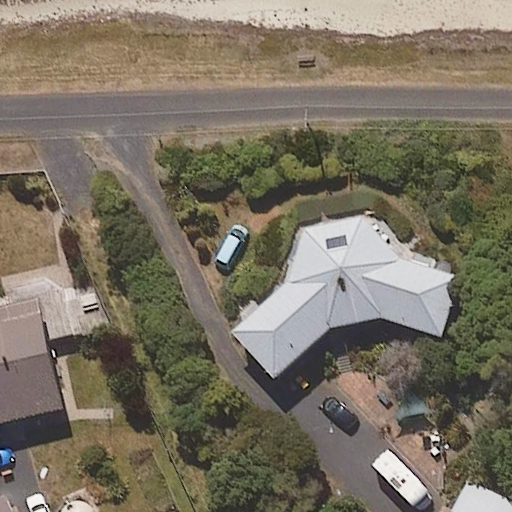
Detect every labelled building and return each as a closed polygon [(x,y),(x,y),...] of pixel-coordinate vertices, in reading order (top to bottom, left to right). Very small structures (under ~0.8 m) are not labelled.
[(413,273),(376,229),(316,243),(299,295),(244,344),(283,388),(341,340),(389,328),(451,347),(468,291),(413,273)] [(91,338),(82,300),(0,318),(0,434),(71,418),(55,346),(91,338)] [(158,453),(133,464),(154,511),(181,511),(184,511),(158,453)] [(511,511),(511,505),(474,488),(462,511),(511,511)] [(16,511),(12,502),(0,508),(0,511),(16,511)]
